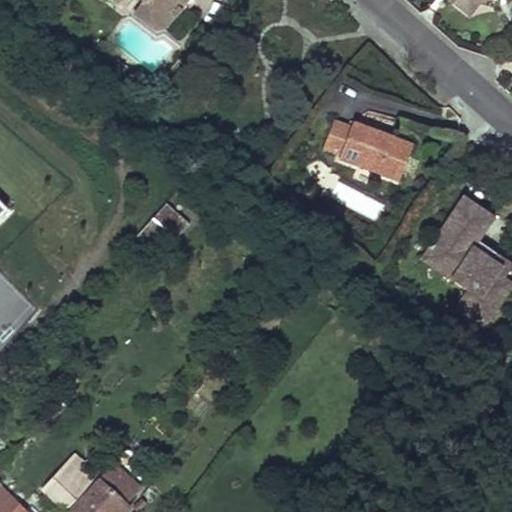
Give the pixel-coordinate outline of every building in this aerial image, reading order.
[(105,0),(108,2),(109,0),(150,0),(148,2),(144,8),(168,28),(188,0),(105,0)] [(456,0),(450,8),(476,28),(488,14),(504,10),(500,0),(456,0)] [(511,0),(500,0),(504,10),(511,7),(511,0)] [(154,32),(168,28),(144,8),(137,16),(154,32)] [(368,119),(345,110),(343,116),(327,109),(317,135),(335,141),(334,144),(393,167),(406,134),(381,124),(379,128),(367,123),(368,119)] [(381,124),(368,119),(367,123),(379,128),(381,124)] [(487,211),(461,192),(424,239),(452,261),(443,272),(458,285),(446,300),(472,320),(507,275),(495,265),(483,256),(489,249),(470,233),(479,221),(487,211)] [(0,220),(9,212),(0,202),(0,220)] [(178,238),(191,221),(165,202),(152,218),(178,238)] [(479,221),(470,233),(489,249),(483,256),(495,265),(510,246),(479,221)] [(452,261),(424,239),(415,251),(443,272),(452,261)] [(26,394),(7,376),(0,384),(0,404),(9,413),(26,394)] [(51,407),(16,440),(56,486),(67,477),(80,490),(104,467),(51,407)] [(80,490),(69,500),(78,511),(116,511),(129,500),(122,492),(140,476),(118,451),(104,467),(80,490)] [(67,477),(56,486),(69,500),(80,490),(67,477)] [(0,511),(4,508),(0,503),(0,511),(28,511),(23,504),(12,511),(0,511)]
